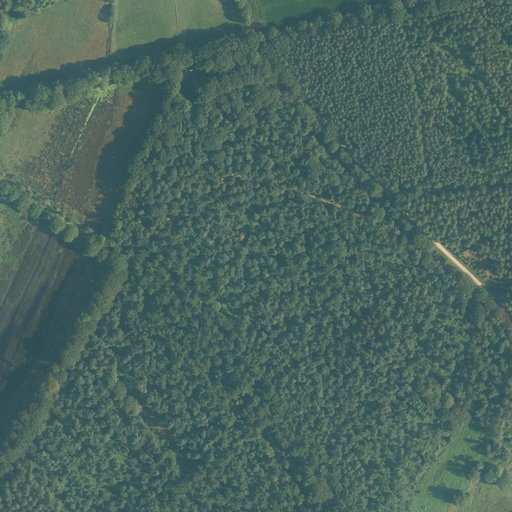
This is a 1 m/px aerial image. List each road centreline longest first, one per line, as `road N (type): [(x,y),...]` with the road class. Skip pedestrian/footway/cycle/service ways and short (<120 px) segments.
road 1 (track): [(330,339),(433,247),(328,200),(241,174),(199,188)]
road 2 (track): [(252,41),(511,317)]
road 3 (track): [(124,262),(0,460)]
road 4 (track): [(0,104),(182,58)]
road 5 (track): [(63,382),(94,399),(186,511)]
road 6 (track): [(252,41),(420,0)]
road 7 (track): [(233,396),(124,262)]
road 8 (track): [(346,511),(332,495),(305,492),(246,401),(233,396)]
road 9 (track): [(330,339),(437,452)]
road 10 (track): [(124,262),(0,177)]
road 11 (track): [(437,452),(465,416),(492,423),(511,357)]
road 12 (track): [(182,58),(199,188)]
